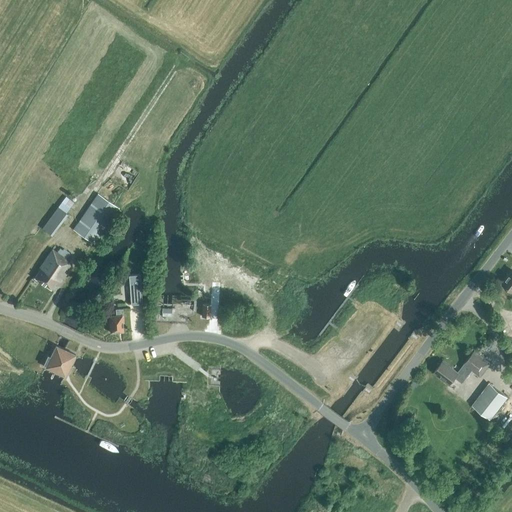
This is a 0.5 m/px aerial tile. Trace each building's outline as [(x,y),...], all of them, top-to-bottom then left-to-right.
[(93,244),(118,208),(97,193),(73,229),(93,244)] [(64,196),(57,206),(66,211),(72,201),(64,196)] [(56,206),(40,228),(49,235),(65,213),(56,206)] [(65,259),(69,253),(63,249),(59,254),(52,249),(39,268),(40,268),(34,278),(50,289),(57,280),(58,281),(70,263),(65,259)] [(511,270),(502,283),(511,290),(511,270)] [(130,305),(142,304),(140,274),(128,275),(130,305)] [(210,317),(211,304),(202,304),(201,316),(210,317)] [(122,315),(122,308),(115,309),(115,315),(108,316),(110,332),(123,331),(122,322),(123,322),(122,315)] [(162,308),(161,316),(171,316),(171,308),(162,308)] [(64,376),(75,354),(55,345),(49,357),(47,356),(43,364),(45,365),(45,367),(64,376)] [(479,377),(490,363),(474,351),(463,364),(464,364),(457,372),(442,361),(433,372),(449,384),(454,377),(462,383),(471,370),(479,377)] [(508,397),(489,382),(471,405),(490,419),(508,397)] [(493,424),(505,432),(511,421),(511,404),(508,402),(493,424)]
